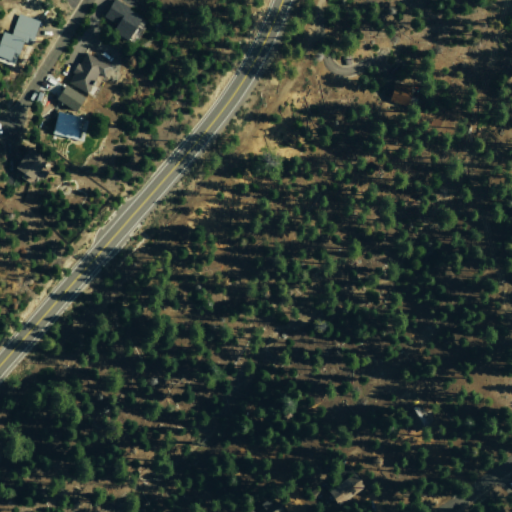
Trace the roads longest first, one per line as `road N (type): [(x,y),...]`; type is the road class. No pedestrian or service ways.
road 1 (primary): [(0,359),(223,105),(279,0)]
road 2 (track): [(312,20),(271,103),(188,206)]
road 3 (residential): [(85,0),(0,132)]
